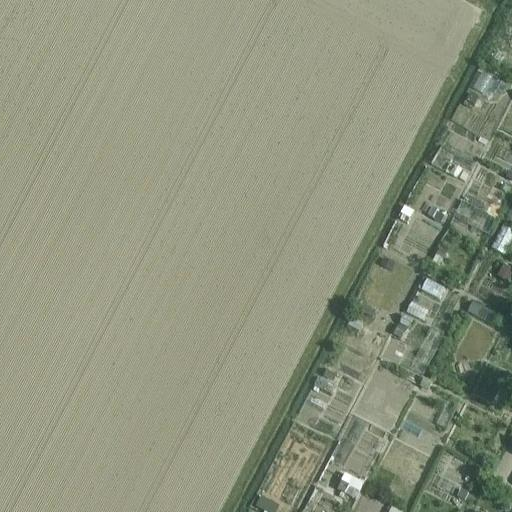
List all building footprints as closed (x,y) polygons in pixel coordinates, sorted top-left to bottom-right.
[(462,174),(458,181),(463,184),(467,176),(462,174)] [(403,209),(397,221),(407,226),(413,214),(403,209)] [(437,215),(434,222),(441,226),(444,219),(437,215)] [(438,252),(434,260),(442,264),(445,256),(438,252)] [(511,271),(503,267),(496,278),(507,284),(511,274),(511,271)] [(472,304),(467,314),(476,319),(481,309),(472,304)] [(361,305),(357,312),(372,319),(375,312),(361,305)] [(404,318),(399,326),(408,331),(412,323),(404,318)] [(352,319),(348,327),(359,333),(363,325),(352,319)] [(399,327),(395,335),(402,339),(406,331),(399,327)] [(325,373),(322,379),(326,381),(332,384),(335,378),(325,373)] [(341,486),(337,493),(351,500),(354,492),(341,486)] [(461,490),(457,498),(465,502),(469,494),(461,490)] [(261,497),(256,507),(264,511),(269,502),(261,497)]
